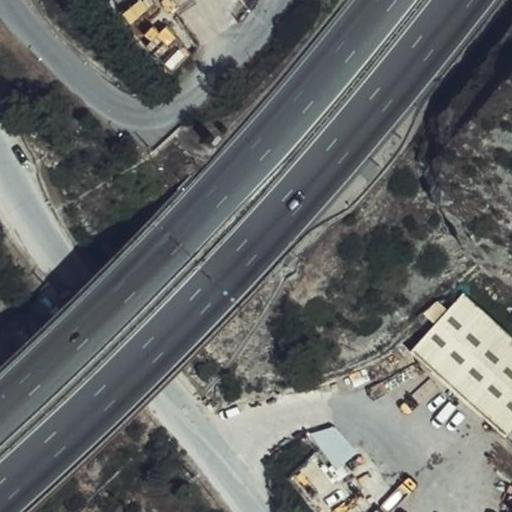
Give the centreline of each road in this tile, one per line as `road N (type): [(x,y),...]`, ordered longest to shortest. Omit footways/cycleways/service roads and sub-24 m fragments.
road 1 (motorway): [(0,492),(222,280),(461,0)]
road 2 (motorway): [(386,0),(274,134),(0,410)]
